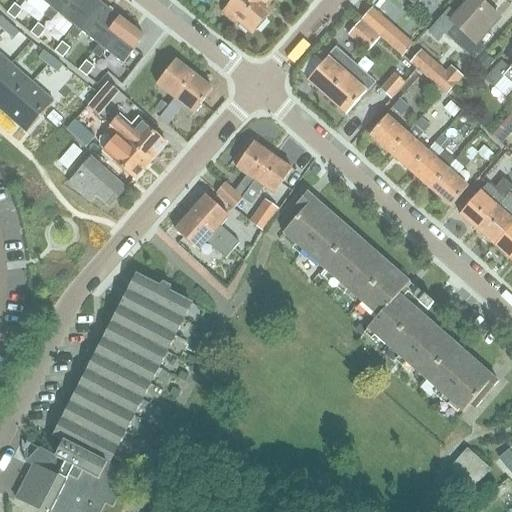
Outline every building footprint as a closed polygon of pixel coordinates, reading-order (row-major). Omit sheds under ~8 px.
[(40,0),(51,8),(57,0),(24,0),(28,3),(30,0),(40,0)] [(57,0),(51,8),(45,16),(52,22),(58,14),(75,27),(96,0),(57,0)] [(69,35),(76,40),(83,33),(99,46),(120,18),(96,0),(75,27),(69,35)] [(257,13),(268,0),(234,0),(222,13),(235,24),(237,22),(251,34),(265,19),(257,13)] [(475,45),(498,18),(477,0),(469,0),(454,17),(449,12),(429,33),(438,41),(452,25),(475,45)] [(15,5),(7,14),(15,21),(23,11),(15,5)] [(370,12),(361,22),(378,37),(386,27),(370,12)] [(2,17),(0,19),(0,26),(5,32),(10,26),(2,17)] [(124,65),(145,38),(120,18),(99,46),(93,53),(100,59),(107,51),(124,65)] [(367,52),(379,39),(360,23),(348,36),(367,52)] [(38,24),(31,34),(39,40),(46,30),(38,24)] [(10,26),(5,32),(13,40),(19,35),(10,26)] [(62,43),(55,53),(63,59),(71,49),(62,43)] [(307,82),(326,99),(347,75),(336,65),(343,57),(336,50),(307,82)] [(446,94),(461,77),(450,67),(445,73),(420,52),(410,63),(446,94)] [(43,53),(38,59),(47,67),(52,61),(43,53)] [(0,54),(0,78),(12,65),(0,54)] [(486,55),(476,65),(485,73),(494,62),(486,55)] [(52,61),(47,67),(57,74),(62,68),(52,61)] [(86,61),(79,71),(87,78),(95,68),(86,61)] [(194,76),(176,62),(157,87),(175,100),(170,107),(162,101),(155,111),(162,116),(160,119),(161,119),(194,76)] [(511,67),(510,70),(501,62),(485,80),(494,88),(504,77),(511,83),(511,67)] [(395,73),(381,89),(392,99),(405,83),(403,81),(412,70),(405,64),(396,74),(395,73)] [(12,65),(0,78),(0,110),(5,115),(32,83),(12,65)] [(358,85),(347,75),(326,99),(346,116),(375,84),(366,76),(358,85)] [(212,90),(194,76),(161,119),(169,126),(180,111),(190,119),(212,90)] [(32,83),(5,115),(27,133),(54,102),(32,83)] [(89,108),(98,116),(118,93),(109,84),(89,108)] [(392,108),(402,116),(409,107),(400,99),(392,108)] [(452,102),(445,109),(455,118),(462,110),(452,102)] [(407,136),(387,118),(370,137),(390,155),(407,136)] [(407,136),(390,155),(410,172),(427,153),(416,143),(430,128),(421,120),(407,136)] [(86,147),(95,138),(76,121),(67,131),(86,147)] [(117,121),(111,128),(151,163),(167,145),(139,121),(129,132),(117,121)] [(501,126),(492,136),(502,145),(511,135),(501,126)] [(114,142),(104,154),(135,181),(151,163),(111,128),(105,134),(114,142)] [(410,172),(430,190),(446,171),(436,161),(450,145),(441,138),(427,153),(410,172)] [(253,143),(235,169),(247,176),(241,184),(250,190),(256,182),(273,157),(253,143)] [(74,146),(59,163),(67,170),(82,153),(74,146)] [(468,146),(460,155),(469,163),(477,154),(468,146)] [(469,163),(460,155),(446,171),(430,190),(450,208),(467,189),(455,178),(469,163)] [(256,182),(250,190),(258,196),(263,188),(274,195),(291,169),(273,157),(256,182)] [(91,159),(76,177),(69,184),(91,203),(98,196),(111,208),(127,191),(91,159)] [(460,216),(477,232),(510,194),(511,191),(511,186),(504,179),(494,190),(488,184),(480,193),(460,216)] [(234,211),(244,200),(250,190),(241,184),(236,192),(226,183),(216,194),(234,211)] [(250,190),(244,200),(251,205),(258,196),(250,190)] [(284,235),(303,252),(330,221),(312,205),(316,201),(307,193),(284,220),(292,226),(284,235)] [(511,195),(510,194),(477,232),(494,247),(511,226),(511,195)] [(191,214),(233,252),(240,244),(221,227),(230,218),(206,197),(191,214)] [(265,227),(277,210),(266,202),(254,220),(265,227)] [(175,232),(199,252),(207,243),(226,260),(233,252),(191,214),(175,232)] [(303,252),(322,268),(349,238),(330,221),(303,252)] [(511,226),(494,247),(511,261),(511,260),(511,226)] [(349,238),(322,268),(341,285),(368,254),(349,238)] [(341,285),(360,301),(387,271),(368,254),(341,285)] [(406,288),(387,271),(360,301),(379,317),(379,318),(396,299),(396,300),(406,288)] [(32,466),(15,499),(34,509),(39,511),(101,511),(105,505),(113,509),(119,498),(123,490),(107,481),(114,466),(108,463),(115,457),(116,447),(123,442),(124,432),(131,425),(132,416),(139,409),(141,400),(148,393),(149,385),(156,378),(156,377),(157,368),(164,362),(166,350),(173,344),(174,336),(180,330),(181,325),(182,320),(188,313),(191,303),(170,293),(171,288),(163,283),(159,287),(154,285),(139,277),(132,284),(131,295),(124,302),(122,311),(116,317),(115,326),(108,333),(106,343),(99,350),(98,358),(91,365),(89,376),(82,383),(81,392),(74,398),(73,408),(66,414),(65,425),(58,431),(57,440),(64,444),(57,458),(40,450),(28,464),(32,466)] [(419,303),(429,311),(435,304),(425,296),(419,291),(414,297),(420,303),(419,303)] [(415,316),(396,300),(396,299),(379,318),(379,317),(368,329),(388,346),(415,316)] [(388,346),(407,363),(434,332),(415,316),(388,346)] [(206,324),(203,331),(210,334),(213,328),(206,324)] [(358,326),(355,331),(362,337),(366,333),(358,326)] [(434,332),(407,363),(426,380),(453,349),(434,332)] [(198,340),(195,346),(202,350),(205,344),(198,340)] [(426,380),(445,396),(472,365),(453,349),(426,380)] [(190,357),(187,363),(194,366),(197,360),(190,357)] [(472,365),(445,396),(464,413),(471,405),(477,409),(500,383),(494,378),(491,382),(472,365)] [(182,373),(178,379),(186,382),(189,376),(182,373)] [(173,389),(170,395),(177,398),(181,392),(173,389)] [(165,405),(162,411),(169,415),(172,409),(165,405)] [(511,439),(511,418),(508,416),(499,432),(511,439)] [(157,421),(154,427),(161,430),(164,424),(157,421)] [(149,437),(146,443),(153,447),(156,440),(149,437)] [(140,453),(137,459),(144,462),(148,456),(140,453)] [(471,491),(489,471),(469,454),(452,474),(471,491)] [(133,468),(130,474),(137,477),(140,471),(133,468)]
